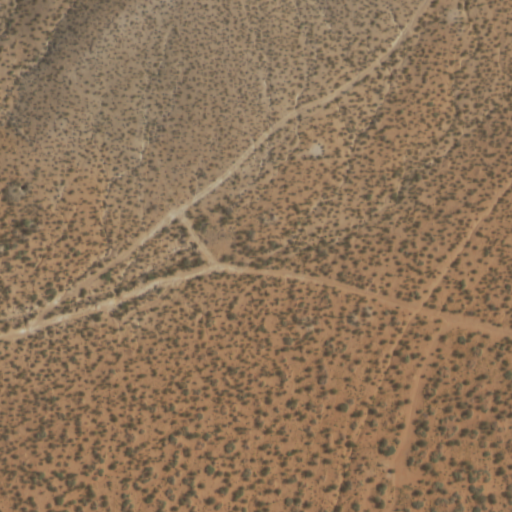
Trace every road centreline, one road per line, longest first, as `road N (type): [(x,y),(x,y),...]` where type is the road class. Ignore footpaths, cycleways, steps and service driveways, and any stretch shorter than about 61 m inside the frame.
road 1 (residential): [(442,0),(171,278),(0,290)]
road 2 (residential): [(171,278),(203,275),(511,334)]
